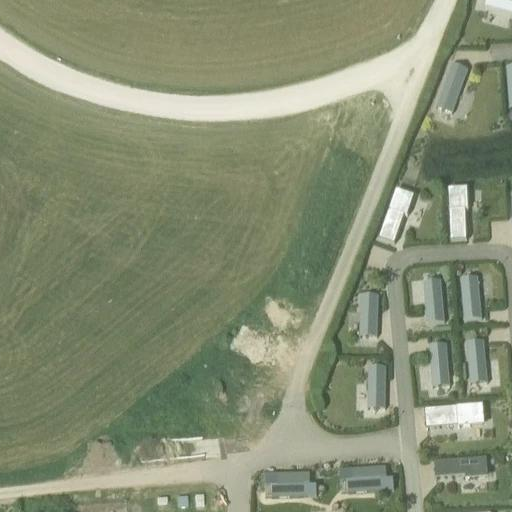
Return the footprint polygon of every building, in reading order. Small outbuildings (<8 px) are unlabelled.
[(511,0),(489,0),(487,10),(511,16),(511,0)] [(451,67),(436,109),(452,115),(467,73),(451,67)] [(465,193),(448,194),(450,244),(466,243),(465,212),(466,212),(465,193)] [(395,195),(379,242),(394,247),(404,218),(405,218),(411,200),(395,195)] [(477,283),(460,284),(464,324),(481,322),(477,283)] [(440,286),(422,287),(426,327),(443,325),(440,286)] [(361,298),(359,338),(376,338),(378,299),(361,298)] [(483,344),(466,346),(470,386),(487,384),(483,344)] [(446,347),(428,349),(432,388),(449,387),(446,347)] [(368,370),(367,410),(385,410),(385,370),(368,370)] [(481,408),(424,413),(426,431),(458,428),(458,430),(471,429),(471,427),(482,427),(481,408)] [(484,462),(435,466),(436,481),(466,479),(466,481),(486,479),(484,462)] [(353,484),(347,485),(347,496),(381,494),(381,483),(386,482),(385,470),(352,472),(353,484)] [(276,489),(270,489),(271,501),(305,500),(304,489),(310,489),(310,476),(276,477),(276,489)]
